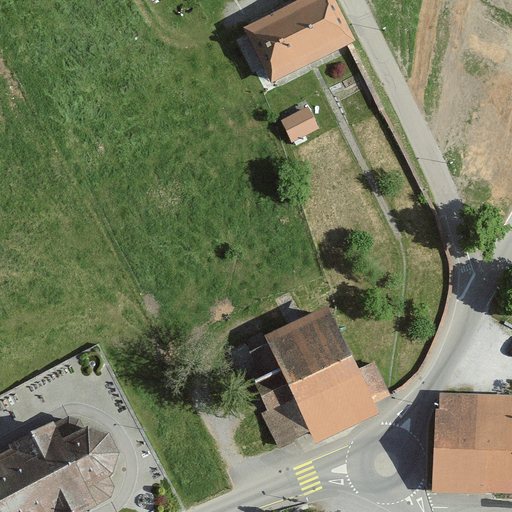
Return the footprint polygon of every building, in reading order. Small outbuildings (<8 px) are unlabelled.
[(322,0),(302,0),(236,30),(262,87),(345,50),(322,0)] [(304,105),(276,119),(288,144),(316,130),(304,105)] [(323,307),(259,336),(307,442),(371,413),(366,404),(390,393),(376,364),(353,375),(323,307)] [(511,398),(437,395),(432,491),(511,494),(511,398)] [(0,451),(0,511),(73,511),(114,491),(117,480),(109,467),(117,449),(106,431),(86,423),(60,436),(53,423),(0,451)]
